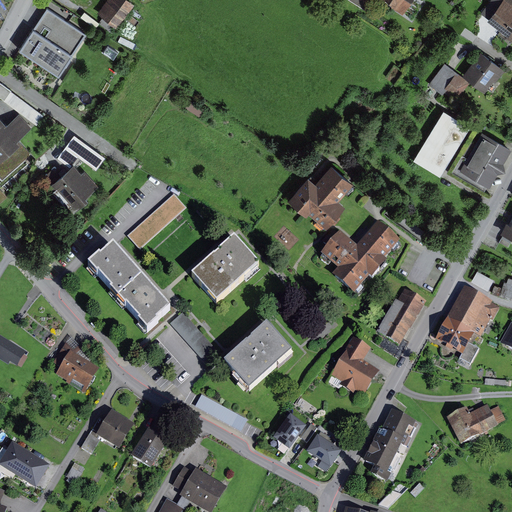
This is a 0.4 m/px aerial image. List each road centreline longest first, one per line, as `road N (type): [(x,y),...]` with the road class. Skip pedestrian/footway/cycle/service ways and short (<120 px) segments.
road 1 (residential): [(0,233),(124,375),(274,467),(332,493)]
road 2 (residential): [(332,493),(511,178)]
